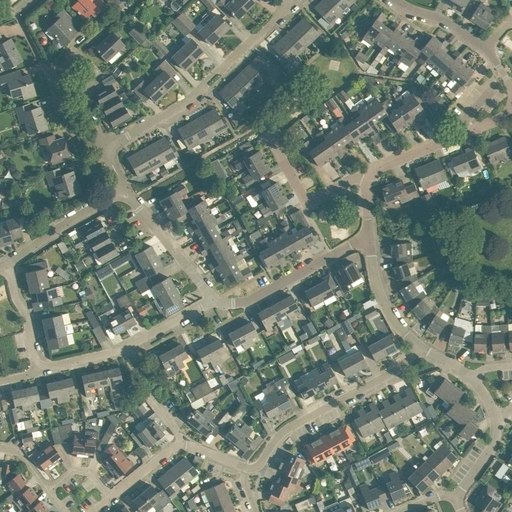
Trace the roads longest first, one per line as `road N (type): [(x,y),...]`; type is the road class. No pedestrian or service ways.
road 1 (residential): [(102,149),(193,101),(293,0)]
road 2 (residential): [(246,467),(257,466),(289,426),(392,373),(419,347)]
road 3 (residential): [(36,372),(122,351),(212,299)]
road 4 (residential): [(212,299),(243,302),(368,236)]
road 5 (residential): [(366,178),(511,107)]
road 6 (residential): [(125,187),(5,264)]
road 7 (residential): [(212,299),(125,187)]
road 8 (residential): [(366,178),(307,203),(268,136)]
road 9 (residential): [(368,236),(383,304),(419,347)]
